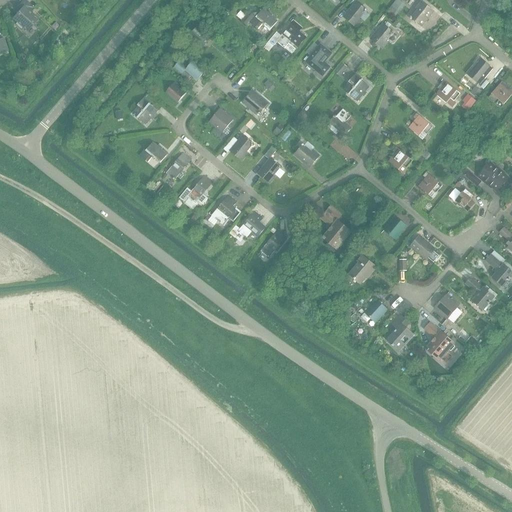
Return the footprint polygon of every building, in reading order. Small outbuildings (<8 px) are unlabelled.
[(22,27),(27,32),(38,20),(30,13),(35,8),(25,0),(23,0),(16,8),(19,11),(12,18),(17,22),(15,24),(21,29),(22,27)] [(347,20),(355,27),(361,20),(359,19),(366,10),(356,1),(346,14),(349,17),(347,20)] [(411,18),(421,27),(431,14),(428,12),(430,8),(421,1),(416,8),(417,10),(411,18)] [(270,30),(278,21),(263,9),(259,14),(257,12),(248,14),(241,21),(246,26),(249,22),(258,29),(263,23),(270,30)] [(297,50),(307,37),(299,31),(301,28),(293,22),(282,36),(277,32),(269,42),(273,46),(277,42),(284,48),(289,43),(297,50)] [(373,42),(382,49),(388,42),(386,41),(393,32),(382,23),(372,36),(376,39),(373,42)] [(188,37),(202,49),(212,37),(198,25),(188,37)] [(430,29),(425,35),(431,40),(435,34),(430,29)] [(330,67),(326,64),(323,62),(326,58),(327,59),(332,54),(320,44),(318,47),(314,44),(315,43),(314,43),(305,53),(306,54),(307,53),(310,56),(305,62),(317,72),(318,70),(323,75),(324,74),(330,67)] [(466,74),(479,85),(493,69),(479,58),(466,74)] [(197,81),(206,70),(193,60),(187,68),(179,61),(174,67),(182,74),(185,70),(197,81)] [(360,68),(352,61),(347,66),(356,73),(360,68)] [(335,72),(339,76),(346,67),(342,63),(335,72)] [(348,95),(357,102),(369,87),(361,80),(362,79),(356,74),(348,82),(355,87),(348,95)] [(436,95),(452,108),(456,103),(454,101),(460,94),(444,80),(440,84),(443,87),(436,95)] [(499,101),(504,105),(511,94),(511,89),(502,81),(488,98),(496,104),(499,101)] [(165,93),(177,103),(186,93),(174,82),(165,93)] [(266,87),(271,92),(276,88),(270,82),(266,87)] [(260,114),(268,103),(256,93),(253,97),(250,94),(243,103),(250,109),(251,107),(260,114)] [(137,118),(145,125),(158,111),(150,104),(151,102),(145,97),(137,105),(144,110),(137,118)] [(210,122),(223,132),(233,119),(220,109),(210,122)] [(340,109),(325,127),(337,137),(340,134),(343,136),(351,127),(348,124),(352,118),(340,109)] [(423,132),(426,135),(433,127),(416,113),(413,117),(416,120),(409,128),(419,136),(423,132)] [(245,125),(250,129),(255,123),(250,119),(245,125)] [(291,126),(297,132),(303,125),(297,119),(291,126)] [(273,133),(277,136),(284,127),(280,124),(273,133)] [(233,154),(242,161),(248,154),(246,152),(253,144),(242,135),(232,147),(236,150),(233,154)] [(160,163),(167,154),(153,142),(146,151),(145,149),(139,156),(148,163),(153,157),(160,163)] [(313,150),(311,152),(303,145),(294,155),(306,165),(309,162),(313,164),(320,156),(313,150)] [(389,162),(404,175),(408,170),(406,169),(413,161),(396,147),(393,151),(395,153),(389,162)] [(427,152),(421,147),(417,152),(423,157),(427,152)] [(186,175),(181,171),(191,160),(183,153),(170,169),(168,171),(164,167),(160,172),(165,176),(167,173),(174,180),(176,178),(181,182),(186,175)] [(261,177),(270,184),(275,177),(273,176),(281,167),(270,158),(260,170),(264,173),(261,177)] [(479,176),(497,191),(508,178),(490,163),(479,176)] [(465,176),(477,186),(481,182),(469,171),(465,176)] [(433,191),(436,193),(443,186),(426,172),(423,176),(425,178),(419,187),(429,195),(433,191)] [(207,198),(203,194),(212,183),(204,176),(192,192),(187,188),(179,198),(184,202),(188,196),(196,203),(197,200),(202,204),(207,198)] [(456,201),(468,211),(474,203),(471,200),(474,196),(466,189),(456,201)] [(228,217),(233,222),(241,212),(233,206),(236,202),(228,196),(212,216),(222,225),(228,217)] [(338,221),(344,215),(332,205),(321,218),(332,227),(323,238),(329,242),(326,246),(334,252),(336,249),(337,249),(351,232),(338,221)] [(251,232),(258,238),(266,227),(260,221),(262,218),(254,212),(238,232),(246,238),(251,232)] [(385,229),(396,239),(406,227),(394,218),(385,229)] [(369,228),(362,223),(356,230),(363,236),(369,228)] [(511,234),(504,228),(500,233),(511,243),(508,248),(511,251),(511,234)] [(261,251),(269,258),(285,238),(278,231),(261,251)] [(410,247),(432,265),(441,254),(419,236),(410,247)] [(369,271),(372,273),(377,267),(362,255),(357,261),(359,263),(349,275),(360,283),(369,271)] [(511,272),(503,265),(491,255),(486,261),(498,271),(492,278),(503,287),(511,275),(511,272)] [(483,288),(471,278),(466,284),(478,294),(472,301),(483,310),(494,297),(483,288)] [(435,308),(447,319),(458,306),(446,296),(435,308)] [(364,313),(375,323),(388,310),(377,299),(364,313)] [(339,304),(341,314),(351,311),(349,302),(339,304)] [(387,340),(399,351),(414,335),(405,327),(409,323),(401,315),(392,325),(397,329),(387,340)] [(441,332),(430,323),(424,329),(435,338),(426,349),(440,360),(454,343),(441,332)] [(473,349),(478,343),(475,340),(472,338),(467,344),(473,349)]
